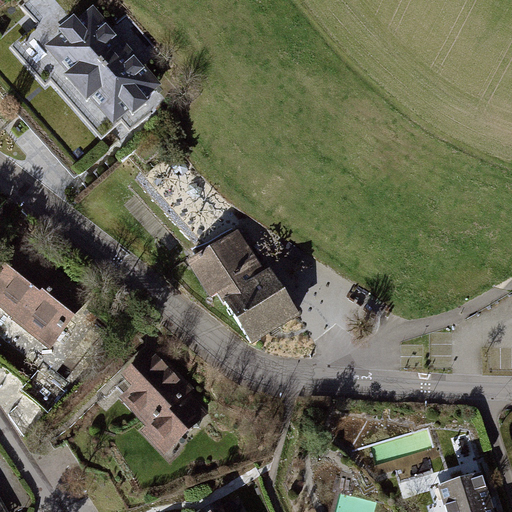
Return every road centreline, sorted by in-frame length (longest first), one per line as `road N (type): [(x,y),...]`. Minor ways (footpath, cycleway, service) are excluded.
road 1 (residential): [(511,389),(299,378),(259,368),(218,344),(0,166)]
road 2 (track): [(299,378),(332,355),(455,316),(511,284)]
